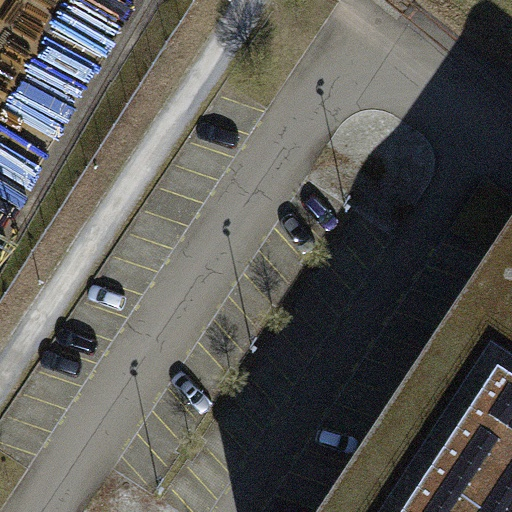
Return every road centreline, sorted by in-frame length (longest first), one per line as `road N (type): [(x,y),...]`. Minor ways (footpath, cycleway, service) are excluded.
road 1 (unknown): [(494,135),(407,84),(368,77),(338,91),(310,120),(71,511)]
road 2 (track): [(0,386),(252,0)]
road 3 (unknown): [(494,135),(270,511)]
